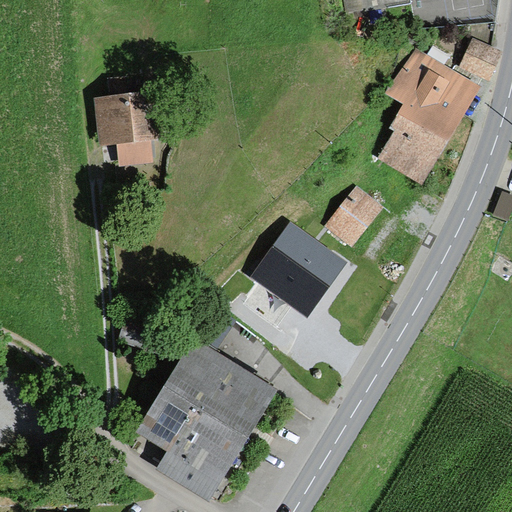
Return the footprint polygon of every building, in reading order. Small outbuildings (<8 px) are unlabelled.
[(493,77),(506,47),(474,33),(461,64),(493,77)] [(424,181),(483,83),(416,43),(388,89),(405,99),(374,151),(424,181)] [(102,142),(119,140),(121,162),(154,159),(152,136),(164,135),(158,84),(96,91),(102,142)] [(355,245),(386,204),(357,182),(326,223),(355,245)] [(511,212),(511,189),(504,187),(494,213),(510,219),(511,212)] [(177,324),(129,309),(120,338),(168,353),(177,324)] [(212,498),(282,382),(196,331),(138,428),(169,447),(157,465),(212,498)]
